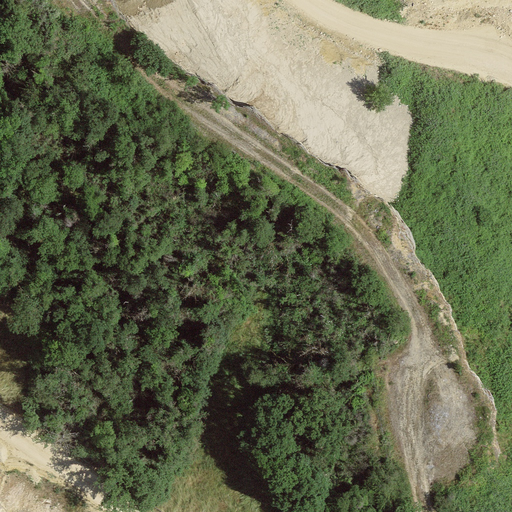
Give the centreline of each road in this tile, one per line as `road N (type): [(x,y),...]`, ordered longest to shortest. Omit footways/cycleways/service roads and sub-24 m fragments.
road 1 (track): [(424,511),(409,484),(395,408),(396,346),(325,214),(163,107),(61,28),(38,0)]
road 2 (track): [(511,83),(352,52),(248,19),(224,0)]
